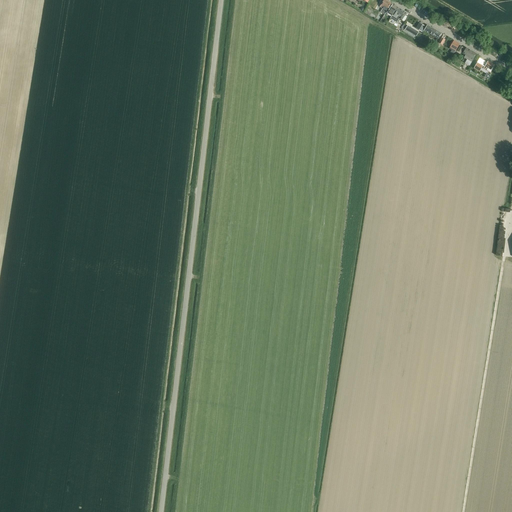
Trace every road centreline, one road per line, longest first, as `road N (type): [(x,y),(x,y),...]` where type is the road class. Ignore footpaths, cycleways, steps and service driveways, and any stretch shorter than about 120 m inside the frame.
road 1 (unclassified): [(160,511),(221,0)]
road 2 (track): [(0,258),(40,0)]
road 3 (tertiary): [(511,70),(393,0)]
